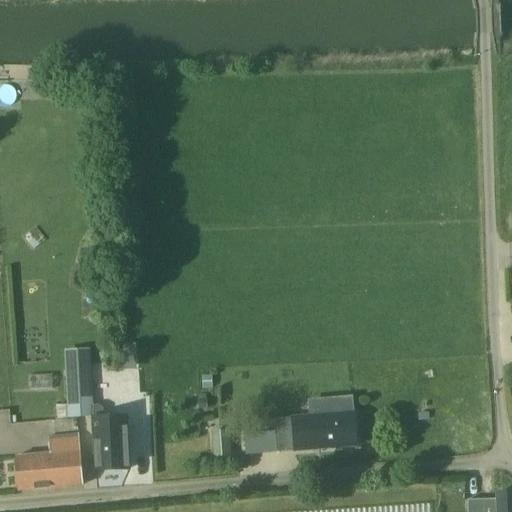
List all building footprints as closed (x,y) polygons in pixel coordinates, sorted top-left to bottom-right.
[(93,405),(91,368),(89,349),(65,351),(66,369),(68,406),(91,405),(93,405)] [(292,443),(293,451),(356,446),(353,413),(274,419),(276,445),(292,443)] [(231,456),(230,430),(228,430),(227,414),(210,415),(210,431),(212,431),(213,457),(231,456)] [(126,416),(93,417),(96,471),(128,469),(126,416)] [(83,485),(79,436),(49,438),(50,455),(16,458),(18,490),(83,485)] [(496,499),(467,501),(466,511),(511,511),(511,492),(496,493),(496,499)]
